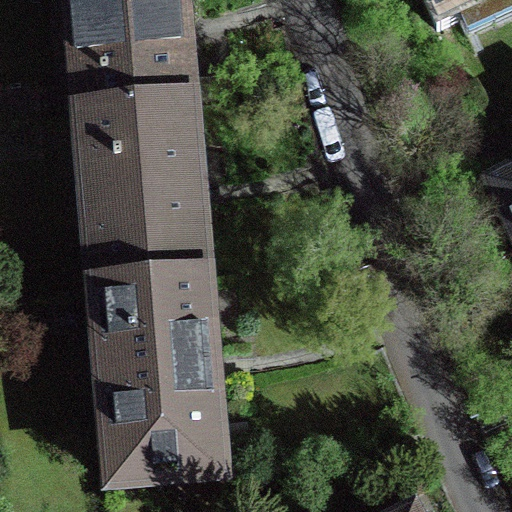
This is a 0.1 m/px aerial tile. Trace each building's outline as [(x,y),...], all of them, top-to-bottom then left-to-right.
[(69,0),(79,117),(189,107),(185,65),(180,66),(177,28),(174,0),(69,0)] [(506,0),(422,0),(437,32),(506,0)] [(94,291),(204,282),(200,235),(195,236),(191,195),(188,154),(193,154),(189,107),(79,117),(94,291)] [(511,177),(489,188),(511,238),(511,177)] [(208,328),(204,282),(94,291),(111,490),(168,485),(166,462),(218,458),(214,410),(209,410),(206,369),(203,328),(208,328)]
